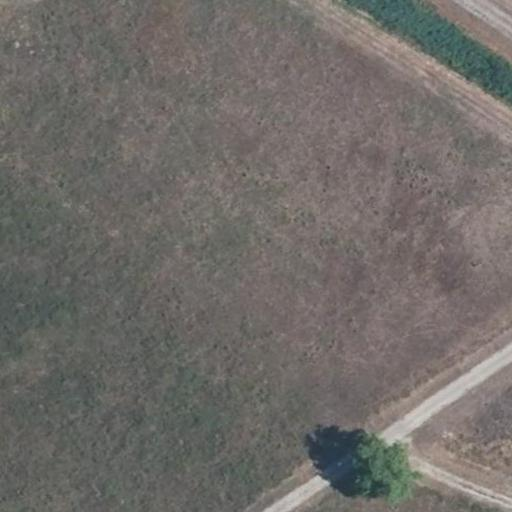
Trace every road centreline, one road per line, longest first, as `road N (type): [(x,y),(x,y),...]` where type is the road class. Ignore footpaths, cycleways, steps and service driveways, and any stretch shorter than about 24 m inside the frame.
road 1 (track): [(275,511),(511,352)]
road 2 (track): [(368,449),(511,503)]
